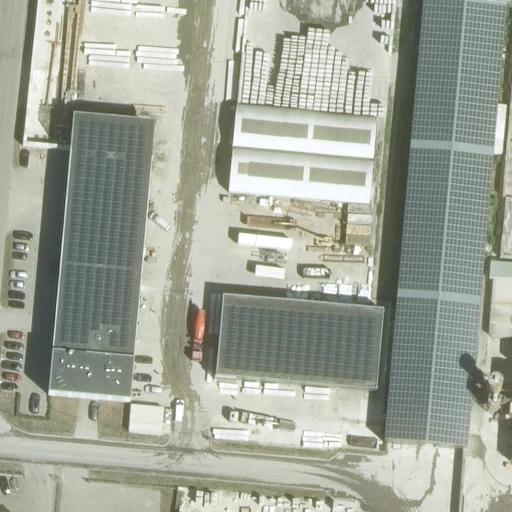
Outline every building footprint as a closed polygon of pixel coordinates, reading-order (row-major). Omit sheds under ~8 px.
[(423,0),(384,444),(466,451),(505,0),(423,0)] [(236,108),(228,194),(368,207),(376,120),(236,108)] [(48,397),(78,399),(130,404),(154,131),(73,124),(70,155),(48,397)] [(495,283),(511,283),(511,262),(495,262),(495,283)] [(383,312),(369,311),(222,298),(221,320),(216,379),(376,393),(383,312)]
